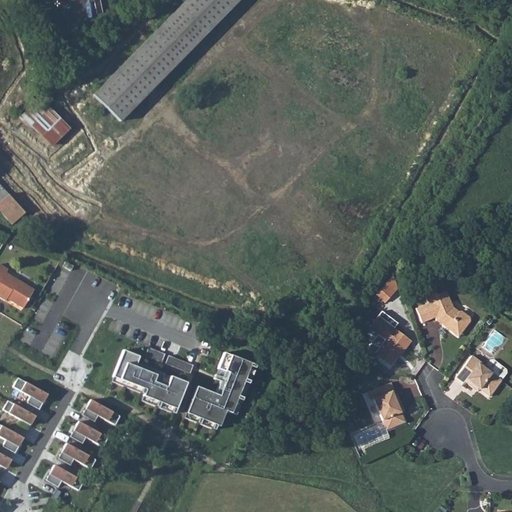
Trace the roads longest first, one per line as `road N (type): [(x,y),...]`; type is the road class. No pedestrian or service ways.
road 1 (residential): [(33,511),(22,480),(59,417),(99,288)]
road 2 (residential): [(511,486),(486,486),(427,375)]
